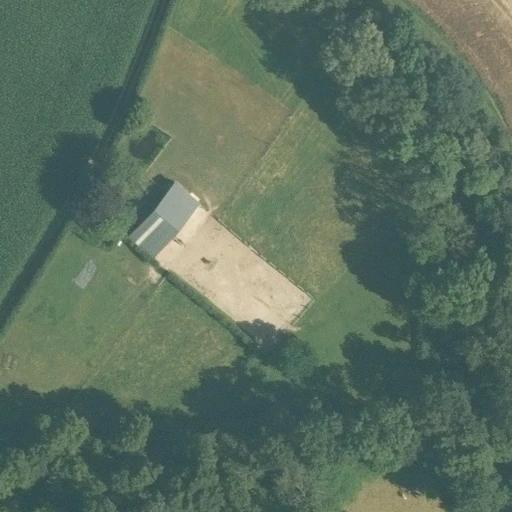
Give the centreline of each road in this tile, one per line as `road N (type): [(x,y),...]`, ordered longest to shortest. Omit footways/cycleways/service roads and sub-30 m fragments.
road 1 (track): [(511,439),(472,369),(463,235),(443,138),(391,56),(332,0)]
road 2 (track): [(161,0),(91,166),(0,319)]
road 3 (track): [(511,152),(500,120),(461,69),(389,0)]
